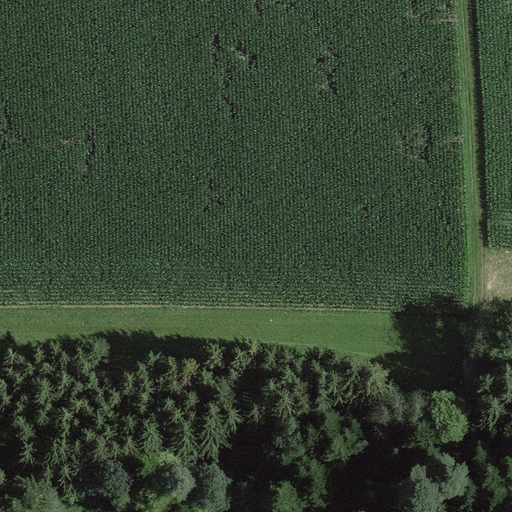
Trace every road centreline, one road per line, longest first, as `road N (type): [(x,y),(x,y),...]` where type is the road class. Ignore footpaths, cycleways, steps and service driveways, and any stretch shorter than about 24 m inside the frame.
road 1 (track): [(469,0),(482,304),(470,373),(464,511)]
road 2 (track): [(470,373),(331,428),(154,471),(74,511)]
